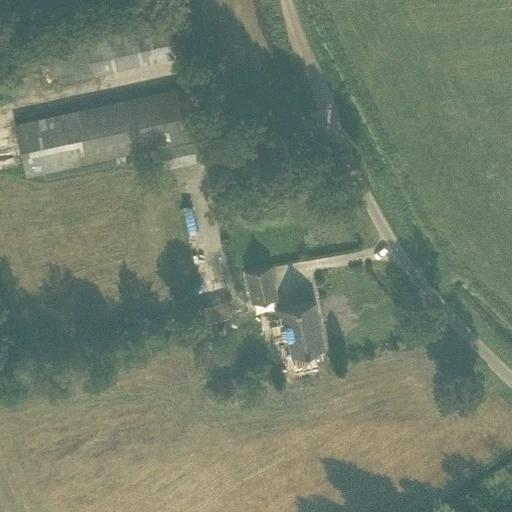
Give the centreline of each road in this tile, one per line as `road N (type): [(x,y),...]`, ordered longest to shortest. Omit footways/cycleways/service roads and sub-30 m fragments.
road 1 (unclassified): [(511,377),(395,252),(333,113)]
road 2 (track): [(286,0),(333,113)]
